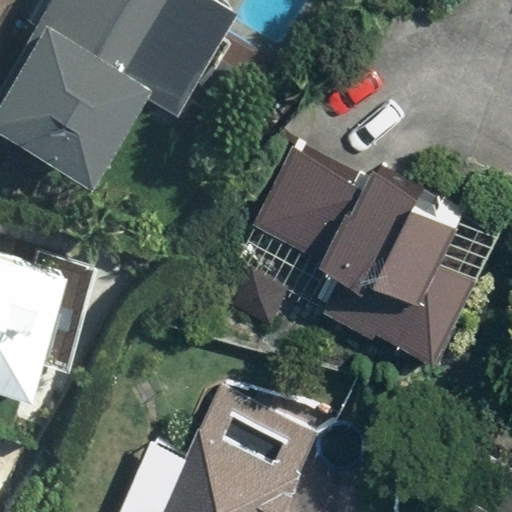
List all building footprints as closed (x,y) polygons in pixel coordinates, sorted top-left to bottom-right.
[(0,125),(70,168),(124,78),(160,99),(220,0),(33,0),(0,55),(0,125)] [(420,180),(371,156),(363,172),(293,137),(256,211),(347,256),(328,296),(436,349),(475,269),(435,250),(456,208),(416,188),(420,180)] [(56,268),(0,252),(0,388),(22,394),(56,268)] [(282,511),(321,426),(221,381),(161,511),(282,511)] [(511,511),(511,509),(477,490),(465,511),(511,511)]
